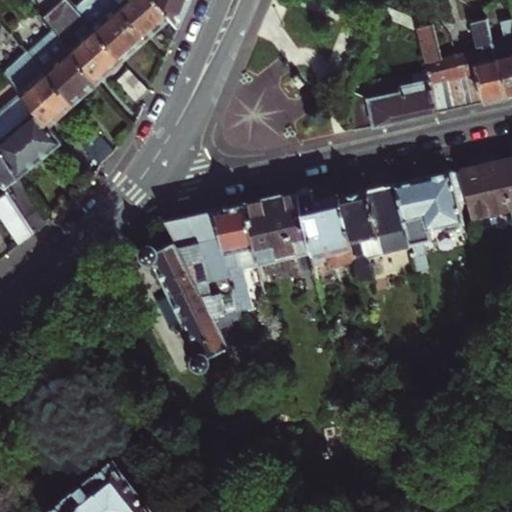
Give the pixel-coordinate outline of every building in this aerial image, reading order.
[(123,60),(148,38),(115,0),(85,0),(77,7),(123,60)] [(115,0),(148,38),(172,17),(157,0),(115,0)] [(179,27),(191,0),(157,0),(172,17),(179,27)] [(98,82),(123,60),(77,7),(71,1),(46,22),(52,29),(98,82)] [(384,15),(418,28),(415,17),(388,6),(384,15)] [(485,102),(471,51),(442,59),(430,14),(415,17),(418,28),(427,69),(430,80),(437,113),(485,102)] [(485,102),(507,97),(497,56),(487,18),(472,21),(478,47),(471,49),(471,51),(485,102)] [(497,56),(507,97),(511,95),(511,18),(502,21),(510,52),(497,56)] [(74,104),(98,82),(52,29),(41,39),(42,40),(28,51),(30,53),(74,104)] [(50,126),(74,104),(30,53),(6,73),(22,92),(50,126)] [(412,73),(414,83),(430,80),(427,69),(412,73)] [(138,102),(150,91),(129,70),(117,81),(138,102)] [(355,130),(437,113),(430,80),(414,83),(402,86),(403,92),(369,99),(348,90),(347,92),(355,130)] [(62,141),(50,126),(22,92),(0,109),(0,181),(2,185),(8,193),(34,233),(50,219),(23,175),(62,141)] [(100,164),(115,151),(95,128),(80,141),(100,164)] [(511,157),(461,169),(472,218),(511,209),(511,212),(511,157)] [(452,171),(397,183),(411,246),(414,257),(424,254),(426,254),(423,241),(432,239),(429,228),(441,225),(447,230),(456,227),(460,221),(463,220),(452,171)] [(366,190),(381,253),(411,246),(397,183),(366,190)] [(298,189),(299,191),(312,250),(319,280),(329,278),(327,272),(335,270),(337,264),(350,261),(353,256),(354,255),(341,195),(317,201),(314,186),(298,189)] [(366,190),(341,195),(354,255),(360,280),(374,277),(369,256),(381,253),(366,190)] [(258,262),(312,250),(299,191),(245,202),(258,262)] [(0,214),(20,244),(34,233),(8,193),(0,198),(0,214)] [(215,208),(239,310),(253,307),(244,268),(259,265),(258,262),(245,202),(244,201),(215,208)] [(246,341),(239,310),(215,208),(168,219),(167,220),(177,241),(227,345),(246,341)] [(153,262),(197,353),(195,355),(194,357),(193,360),(193,363),(194,366),(196,368),(198,369),(201,370),(204,370),(208,368),(210,365),(211,360),(209,357),(228,348),(227,345),(177,241),(158,250),(156,247),(154,245),(151,244),(149,244),(146,245),(143,247),(142,249),(141,252),(141,254),(142,257),(143,260),(146,261),(148,262),(151,262),(153,262)] [(428,267),(424,254),(414,257),(417,270),(428,267)] [(254,402),(269,398),(266,387),(249,391),(254,402)] [(156,511),(114,459),(47,511),(156,511)]
